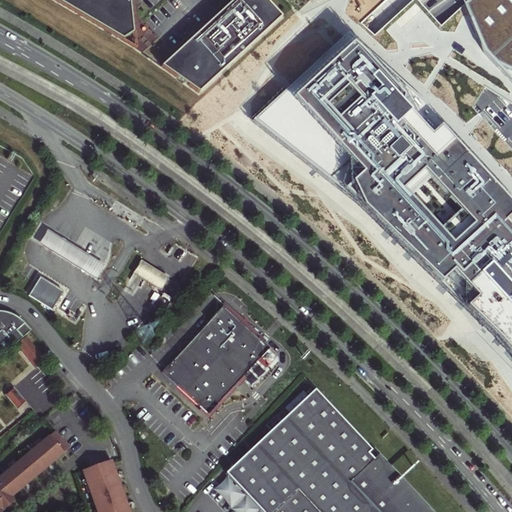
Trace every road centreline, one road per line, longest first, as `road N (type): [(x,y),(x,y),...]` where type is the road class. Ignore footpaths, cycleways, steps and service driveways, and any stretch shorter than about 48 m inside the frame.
road 1 (primary): [(511,452),(387,321),(253,203),(121,107),(0,33)]
road 2 (primary): [(0,91),(240,259),(353,359),(500,511)]
road 3 (residential): [(0,301),(30,313),(113,411),(150,511)]
